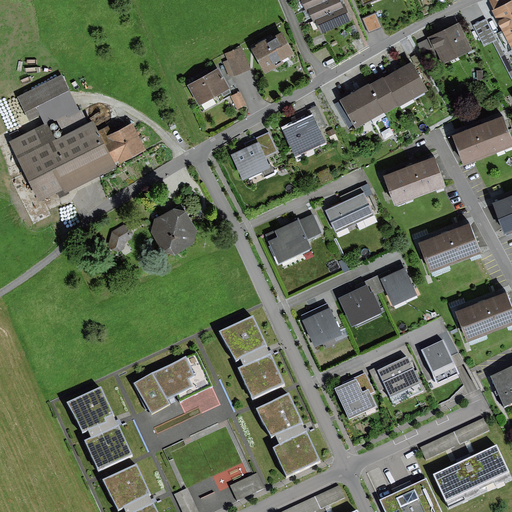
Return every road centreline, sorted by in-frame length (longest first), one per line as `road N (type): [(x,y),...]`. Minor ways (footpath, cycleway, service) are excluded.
road 1 (residential): [(195,153),(345,468)]
road 2 (residential): [(195,153),(474,0)]
road 3 (residential): [(0,293),(100,211),(195,153)]
road 4 (residential): [(345,468),(487,402)]
